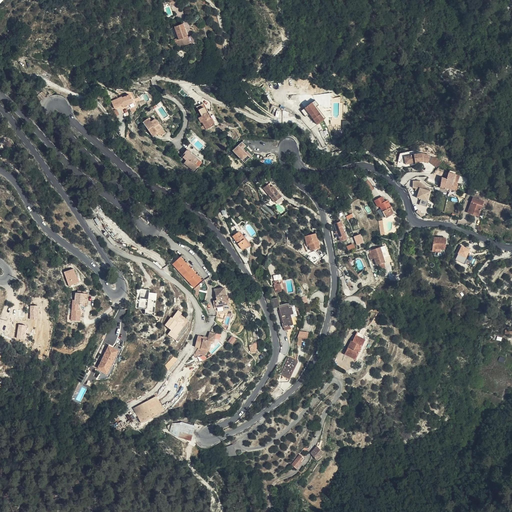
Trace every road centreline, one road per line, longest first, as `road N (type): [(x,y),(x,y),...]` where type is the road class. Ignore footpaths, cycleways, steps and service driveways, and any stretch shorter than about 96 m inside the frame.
road 1 (tertiary): [(0,94),(149,230),(153,218),(49,116),(49,105),(60,105),(133,175),(203,218),(260,297),(274,333),(273,362),(242,410),(202,433),(204,441),(241,427),(287,393),(313,363),(327,321),(334,278),(323,215),(286,171),(285,146),(309,173),(370,165),(400,187),(412,220),(511,247)]
road 2 (tertiary): [(0,169),(45,229),(98,269),(108,292),(122,290),(0,108)]
road 3 (track): [(206,0),(224,43),(216,84),(273,121)]
road 4 (track): [(282,120),(245,87),(288,40),(277,0)]
